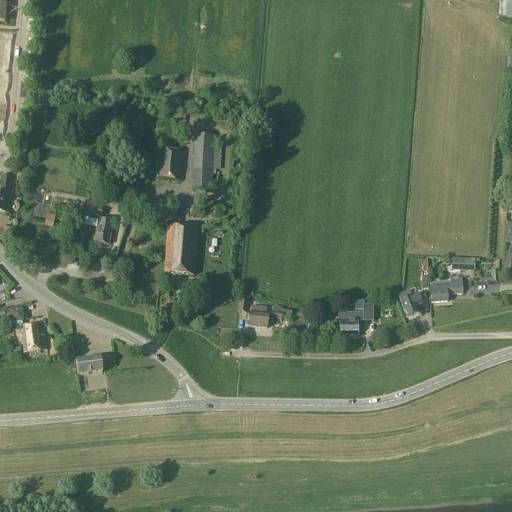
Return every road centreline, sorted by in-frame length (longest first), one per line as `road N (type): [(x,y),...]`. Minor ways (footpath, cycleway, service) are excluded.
road 1 (tertiary): [(196,404),(400,401),(511,355)]
road 2 (unclassified): [(231,353),(372,357),(435,336),(511,336)]
road 3 (tertiary): [(196,404),(163,358),(52,301),(0,257)]
road 4 (tertiary): [(0,422),(196,404)]
road 5 (residential): [(0,156),(10,132),(22,0)]
